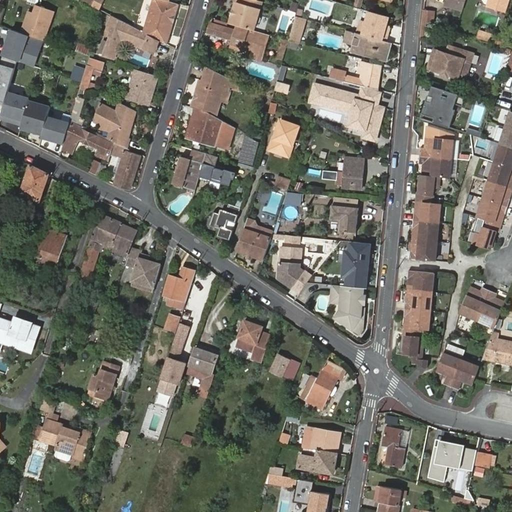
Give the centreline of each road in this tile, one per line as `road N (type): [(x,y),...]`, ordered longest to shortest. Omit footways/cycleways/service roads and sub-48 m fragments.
road 1 (residential): [(376,370),(414,0)]
road 2 (residential): [(144,205),(376,370)]
road 3 (residential): [(202,0),(144,205)]
road 4 (residential): [(0,139),(144,205)]
road 5 (residential): [(376,370),(433,416),(511,432)]
road 6 (residential): [(351,511),(376,370)]
